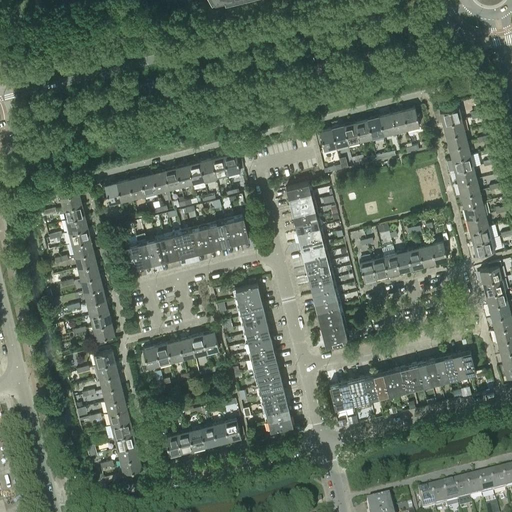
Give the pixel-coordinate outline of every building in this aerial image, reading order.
[(22,0),(6,0),(12,21),(42,13),(39,0),(30,0),(23,2),(22,0)] [(414,105),(402,108),(406,127),(419,124),(414,105)] [(439,110),(442,122),(461,117),(458,105),(439,110)] [(402,108),(390,111),(395,130),(406,127),(402,108)] [(390,111),(378,114),(383,133),(395,130),(390,111)] [(378,114),(366,117),(371,136),(383,133),(378,114)] [(366,117),(354,120),(359,139),(371,136),(366,117)] [(461,117),(442,122),(445,134),(464,129),(461,117)] [(354,120),(342,123),(347,142),(359,139),(354,120)] [(342,123),(331,126),(335,145),(347,142),(342,123)] [(324,148),(335,145),(331,126),(319,129),(324,148)] [(464,129),(445,134),(448,146),(467,141),(464,129)] [(467,141),(448,146),(451,158),(470,153),(467,141)] [(243,166),(240,152),(236,153),(235,150),(222,153),(227,172),(240,169),(239,167),(243,166)] [(222,153),(210,156),(215,175),(227,172),(222,153)] [(470,153),(451,158),(454,170),(473,165),(470,153)] [(210,156),(199,159),(203,178),(215,175),(210,156)] [(199,159),(187,162),(192,181),(203,178),(199,159)] [(187,162),(175,165),(180,184),(192,181),(187,162)] [(175,165),(163,168),(168,187),(180,184),(175,165)] [(473,165),(454,170),(457,181),(476,177),(473,165)] [(163,168),(151,171),(156,190),(168,187),(163,168)] [(151,171),(139,174),(144,193),(156,190),(151,171)] [(139,174),(128,177),(132,196),(144,193),(139,174)] [(128,177),(116,180),(120,199),(132,196),(128,177)] [(476,177),(457,181),(460,193),(479,188),(476,177)] [(109,202),(120,199),(116,180),(104,183),(109,202)] [(285,186),(287,195),(309,189),(307,180),(285,186)] [(479,188),(460,193),(463,205),(482,200),(479,188)] [(59,194),(62,206),(81,202),(78,189),(59,194)] [(309,189),(287,195),(290,204),(312,198),(309,189)] [(219,197),(210,200),(212,207),(221,205),(219,197)] [(312,198),(290,204),(292,212),(314,207),(312,198)] [(482,200),(463,205),(466,217),(485,212),(482,200)] [(81,202),(62,206),(65,218),(84,213),(81,202)] [(314,207),(292,212),(294,221),(316,216),(314,207)] [(485,212),(466,217),(469,229),(488,224),(485,212)] [(84,213),(65,218),(68,230),(87,225),(84,213)] [(242,215),(233,217),(239,239),(248,236),(242,215)] [(316,216),(294,221),(296,230),(318,224),(316,216)] [(233,217),(225,219),(230,241),(239,239),(233,217)] [(225,219),(216,221),(221,243),(230,241),(225,219)] [(216,221),(207,223),(213,245),(221,243),(216,221)] [(387,222),(377,224),(379,231),(389,229),(387,222)] [(207,223),(198,226),(204,247),(213,245),(207,223)] [(318,224),(296,230),(298,239),(320,233),(318,224)] [(488,224),(469,229),(472,241),(491,236),(488,224)] [(87,225),(68,230),(71,242),(90,237),(87,225)] [(198,226),(190,228),(195,250),(204,247),(198,226)] [(190,228),(181,230),(186,252),(195,250),(190,228)] [(181,230),(172,232),(178,254),(186,252),(181,230)] [(172,232),(163,234),(169,256),(178,254),(172,232)] [(320,233),(298,239),(300,247),(322,242),(320,233)] [(163,234),(154,237),(160,259),(169,256),(163,234)] [(491,236),(472,241),(475,253),(494,248),(491,236)] [(90,237),(71,242),(74,254),(93,249),(90,237)] [(154,237),(146,239),(151,261),(160,259),(154,237)] [(146,239),(137,241),(143,263),(151,261),(146,239)] [(442,239),(429,242),(434,261),(447,258),(442,239)] [(137,241),(128,243),(134,265),(143,263),(137,241)] [(322,242),(300,247),(303,256),(325,251),(322,242)] [(429,242),(418,245),(422,264),(434,261),(429,242)] [(125,267),(134,265),(128,243),(119,246),(125,267)] [(418,245),(406,248),(411,267),(422,264),(418,245)] [(406,248),(394,251),(399,270),(411,267),(406,248)] [(93,249),(74,254),(77,266),(96,261),(93,249)] [(325,251),(303,256),(305,265),(327,259),(325,251)] [(394,251),(382,254),(387,273),(399,270),(394,251)] [(382,254),(370,257),(375,276),(387,273),(382,254)] [(363,279),(375,276),(370,257),(358,260),(363,279)] [(327,259),(305,265),(307,274),(329,268),(327,259)] [(501,276),(498,264),(501,263),(500,259),(487,262),(488,266),(479,268),(482,280),(501,276)] [(96,261),(77,266),(80,278),(99,273),(96,261)] [(329,268),(307,274),(309,282),(331,277),(329,268)] [(99,273),(80,278),(83,289),(102,285),(99,273)] [(501,276),(482,280),(485,292),(504,288),(501,276)] [(331,277),(309,282),(311,291),(333,286),(331,277)] [(235,287),(237,296),(259,291),(257,282),(235,287)] [(102,285),(83,289),(86,301),(105,297),(102,285)] [(333,286),(311,291),(313,300),(336,294),(333,286)] [(504,288),(485,292),(488,304),(507,300),(504,288)] [(259,291),(237,296),(239,305),(261,300),(259,291)] [(336,294),(313,300),(316,309),(338,303),(336,294)] [(105,297),(86,301),(89,313),(108,308),(105,297)] [(261,300),(239,305),(241,314),(263,308),(261,300)] [(507,300),(488,304),(491,316),(510,311),(507,300)] [(338,303),(316,309),(318,317),(340,312),(338,303)] [(108,308),(89,313),(92,325),(111,320),(108,308)] [(263,308),(241,314),(244,323),(266,317),(263,308)] [(511,320),(510,311),(491,316),(494,328),(511,323),(511,320)] [(340,312),(318,317),(320,326),(342,321),(340,312)] [(266,317),(244,323),(246,331),(268,326),(266,317)] [(111,320),(92,325),(95,337),(96,337),(111,333),(114,333),(111,320)] [(342,321),(320,326),(322,335),(344,329),(342,321)] [(511,323),(494,328),(497,340),(511,336),(511,323)] [(268,326),(246,331),(248,340),(270,335),(268,326)] [(214,329),(201,332),(206,351),(218,348),(214,329)] [(344,329),(322,335),(324,344),(346,338),(344,329)] [(201,332),(190,335),(194,354),(206,351),(201,332)] [(111,333),(96,337),(98,343),(113,340),(111,333)] [(190,335),(178,338),(183,357),(194,354),(190,335)] [(270,335),(248,340),(250,349),(272,343),(270,335)] [(511,336),(497,340),(500,352),(511,348),(511,336)] [(178,338),(166,341),(171,360),(183,357),(178,338)] [(166,341),(154,344),(159,363),(171,360),(166,341)] [(110,342),(92,347),(94,352),(111,347),(110,342)] [(272,343),(250,349),(252,358),(274,352),(272,343)] [(146,366),(159,363),(154,344),(142,347),(146,366)] [(93,352),(96,364),(115,359),(112,347),(111,347),(94,352),(93,352)] [(469,348),(460,350),(466,372),(475,370),(469,348)] [(511,348),(500,352),(503,364),(511,361),(511,348)] [(460,350),(451,352),(457,375),(466,372),(460,350)] [(274,352),(252,358),(255,367),(277,361),(274,352)] [(451,352),(443,355),(448,377),(457,375),(451,352)] [(443,355),(434,357),(439,379),(448,377),(443,355)] [(434,357),(425,359),(431,381),(439,379),(434,357)] [(115,359),(96,364),(99,376),(118,371),(115,359)] [(425,359),(416,361),(422,383),(431,381),(425,359)] [(277,361),(255,367),(257,375),(279,370),(277,361)] [(416,361),(408,363),(413,386),(422,383),(416,361)] [(511,361),(503,364),(506,376),(511,374),(511,361)] [(408,363),(399,366),(405,388),(413,386),(408,363)] [(399,366),(390,368),(396,390),(405,388),(399,366)] [(390,368),(381,370),(387,392),(396,390),(390,368)] [(279,370),(257,375),(259,384),(281,379),(279,370)] [(381,370),(373,372),(378,394),(387,392),(381,370)] [(118,371),(99,376),(102,388),(121,383),(118,371)] [(373,372),(364,374),(369,397),(378,394),(373,372)] [(370,399),(369,397),(364,374),(355,377),(361,401),(370,399)] [(361,401),(355,377),(346,379),(353,404),(361,401)] [(281,379),(259,384),(261,393),(283,387),(281,379)] [(353,404),(346,379),(338,381),(343,403),(344,406),(353,404)] [(343,403),(338,381),(329,383),(334,405),(343,403)] [(121,383),(102,388),(105,399),(124,395),(121,383)] [(283,387),(261,393),(263,402),(285,396),(283,387)] [(124,395),(105,399),(108,412),(127,407),(124,395)] [(285,396),(263,402),(266,410),(288,405),(285,396)] [(288,405),(266,410),(268,419),(290,413),(288,405)] [(127,407),(108,412),(111,423),(130,419),(127,407)] [(290,413),(268,419),(270,428),(292,423),(290,413)] [(357,421),(356,416),(353,415),(349,416),(347,418),(348,423),(357,421)] [(236,417),(224,420),(228,439),(241,436),(240,433),(237,419),(236,417)] [(130,419),(111,423),(114,435),(133,431),(130,419)] [(224,420),(212,423),(216,442),(228,439),(224,420)] [(212,423),(200,426),(205,445),(216,442),(212,423)] [(200,426),(188,429),(193,448),(205,445),(200,426)] [(188,429),(176,432),(181,450),(193,448),(188,429)] [(133,431),(114,435),(116,447),(136,442),(133,431)] [(169,454),(181,450),(176,432),(164,435),(169,454)] [(136,442),(116,447),(119,459),(139,454),(136,442)] [(139,454),(119,459),(123,471),(142,467),(139,454)] [(511,466),(500,470),(505,489),(511,486),(511,466)] [(500,470),(489,473),(493,492),(505,489),(500,470)] [(489,473),(477,476),(482,495),(493,492),(489,473)] [(477,476),(465,479),(470,498),(482,495),(477,476)] [(465,479),(453,482),(458,501),(470,498),(465,479)] [(453,482),(441,485),(446,504),(458,501),(453,482)] [(441,485),(430,488),(434,507),(446,504),(441,485)] [(422,510),(434,507),(430,488),(417,491),(422,510)] [(366,503),(368,511),(390,506),(388,497),(366,503)]
